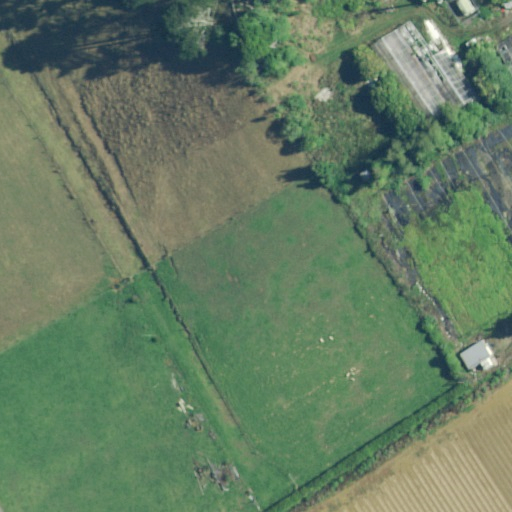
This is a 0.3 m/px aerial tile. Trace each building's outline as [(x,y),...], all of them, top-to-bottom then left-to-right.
[(468,0),(460,0),(457,2),(467,17),(476,11),(468,0)] [(481,101),(422,14),(373,47),(431,134),(481,101)] [(511,34),(495,46),(511,72),(511,34)] [(404,141),(351,58),(299,92),(353,175),(404,141)] [(496,363),(484,341),(462,354),(471,369),(483,362),(486,368),(496,363)]
